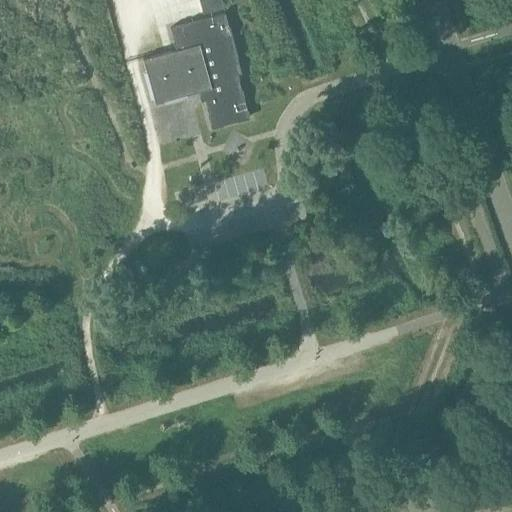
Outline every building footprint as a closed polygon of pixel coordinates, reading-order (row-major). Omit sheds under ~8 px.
[(221,7),(219,0),(198,0),(202,12),(221,7)] [(237,92),(235,85),(233,74),(239,73),(223,13),(171,27),(177,51),(142,60),(154,105),(161,103),(200,93),(202,101),(210,131),(244,122),(237,92)] [(77,110),(50,117),(53,130),(81,123),(77,110)] [(30,122),(3,129),(9,154),(37,148),(30,122)] [(81,123),(53,130),(56,143),(84,136),(81,123)] [(84,136),(56,143),(59,156),(87,149),(84,136)] [(37,148),(9,154),(15,180),(43,173),(37,148)] [(87,149),(59,156),(62,169),(90,162),(87,149)] [(90,162),(62,169),(65,181),(93,174),(90,162)] [(43,173),(15,180),(18,193),(46,186),(43,173)] [(93,174),(65,181),(68,194),(96,187),(93,174)] [(46,186),(18,193),(21,206),(49,199),(46,186)] [(96,187),(68,194),(72,207),(99,200),(96,187)] [(49,199),(21,206),(24,218),(52,212),(49,199)] [(99,200),(72,207),(75,220),(103,213),(99,200)] [(52,212),(24,218),(28,231),(56,224),(52,212)]
